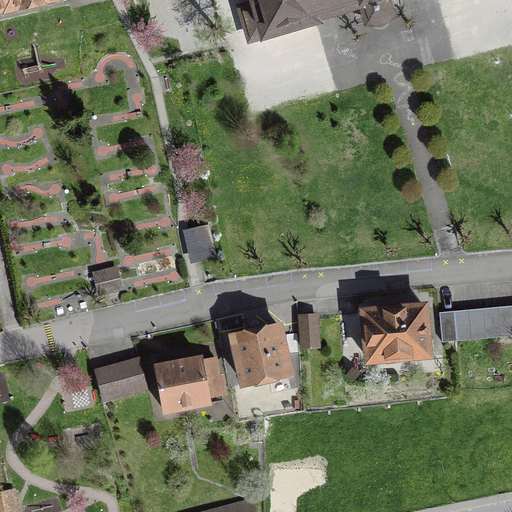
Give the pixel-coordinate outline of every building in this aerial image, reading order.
[(0,0),(0,9),(43,0),(0,0)] [(253,0),(255,4),(241,8),(249,39),(315,21),(314,19),(352,8),(357,25),(401,11),(397,0),(253,0)] [(208,226),(188,231),(195,261),(214,256),(208,226)] [(103,282),(105,289),(119,286),(115,271),(95,276),(97,283),(103,282)] [(511,305),(454,311),(457,341),(511,335),(511,305)] [(364,312),(369,360),(428,355),(424,307),(364,312)] [(457,341),(454,311),(439,312),(442,342),(457,341)] [(300,318),(302,348),(319,347),(317,316),(300,318)] [(233,337),(243,384),(250,382),(255,386),(262,384),(265,379),(289,373),(279,326),(263,330),(257,325),(251,326),(248,333),(233,337)] [(156,366),(164,411),(209,402),(208,398),(222,395),(215,358),(201,360),(201,358),(156,366)] [(96,371),(104,400),(146,388),(138,359),(96,371)] [(0,495),(0,511),(14,511),(11,493),(0,495)] [(238,503),(240,511),(255,511),(252,499),(245,501),(238,503)] [(240,511),(238,503),(205,511),(240,511)]
